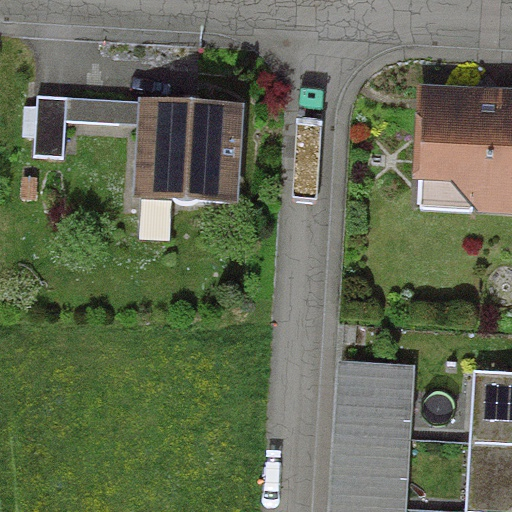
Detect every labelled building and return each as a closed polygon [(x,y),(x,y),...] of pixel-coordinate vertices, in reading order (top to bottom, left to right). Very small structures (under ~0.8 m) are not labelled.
[(511,85),(416,81),(411,179),(417,179),(452,180),(478,212),(511,213),(511,85)] [(66,121),(68,97),(37,95),(33,157),(64,159),(66,121)] [(238,204),(245,103),(140,96),(140,101),(138,124),(133,198),(238,204)] [(140,101),(68,97),(66,121),(138,124),(140,101)] [(452,180),(417,179),(416,210),(478,212),(452,180)] [(405,511),(414,364),(336,360),(328,511),(405,511)] [(511,511),(511,370),(471,369),(463,511),(511,511)]
